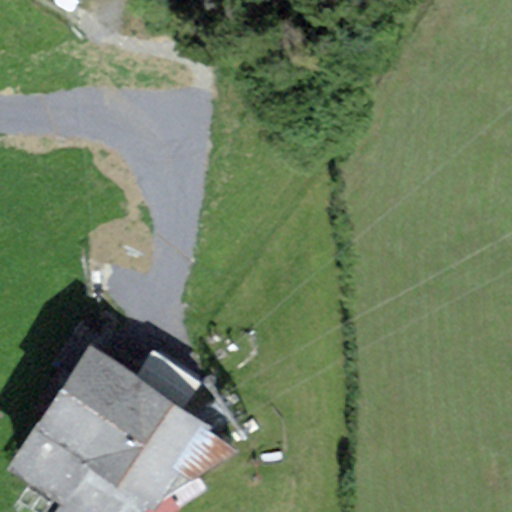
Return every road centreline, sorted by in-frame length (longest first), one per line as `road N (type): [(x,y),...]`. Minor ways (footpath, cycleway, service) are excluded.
road 1 (track): [(414,0),(200,313),(159,324)]
road 2 (track): [(57,0),(105,38),(197,70),(187,115),(155,142)]
